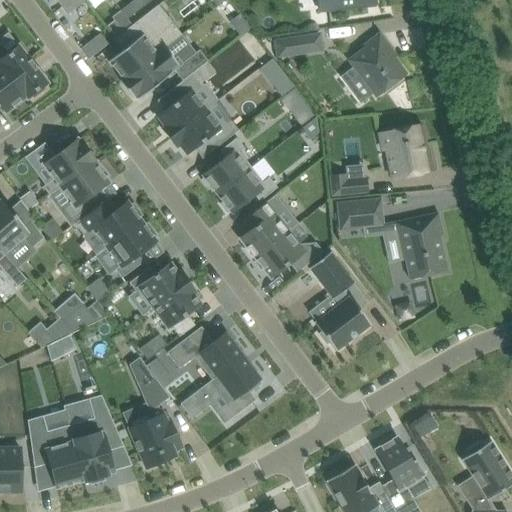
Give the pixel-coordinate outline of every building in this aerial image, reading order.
[(56,0),(67,13),(84,0),(56,0)] [(139,0),(133,0),(121,10),(127,18),(144,6),(139,0)] [(276,0),(246,0),(264,28),(286,15),(276,0)] [(317,0),(319,10),(339,7),(339,8),(355,6),(375,3),(374,0),(317,0)] [(120,81),(120,82),(181,34),(158,5),(121,33),(114,38),(113,39),(116,42),(117,42),(115,39),(120,35),(129,45),(108,61),(123,79),(120,81)] [(113,23),(107,28),(114,38),(121,33),(113,23)] [(181,34),(120,82),(133,98),(136,96),(138,99),(183,64),(176,56),(173,59),(165,48),(182,35),(181,34)] [(365,48),(349,60),(360,75),(357,78),(370,95),(373,92),(376,96),(405,74),(388,51),(391,49),(379,34),(364,45),(365,48)] [(299,37),(275,41),(277,57),(301,53),(299,37)] [(90,41),(80,49),(88,59),(98,51),(90,41)] [(0,43),(0,62),(27,97),(31,94),(33,98),(45,89),(42,86),(47,82),(18,46),(8,54),(0,43)] [(0,104),(6,112),(26,96),(27,98),(27,97),(0,62),(0,104)] [(172,136),(205,109),(193,94),(204,85),(193,72),(182,81),(157,101),(164,110),(156,116),(164,126),(161,129),(163,132),(168,138),(172,136)] [(286,75),(273,85),(281,96),(295,86),(286,75)] [(294,88),(280,98),(301,125),(314,115),(294,88)] [(219,126),(205,109),(172,136),(168,138),(173,144),(176,148),(179,145),(187,155),(194,149),(202,158),(239,130),(229,118),(219,126)] [(316,116),(301,128),(310,139),(318,133),(316,116)] [(381,150),(386,149),(392,179),(433,170),(430,154),(428,154),(421,124),(378,133),(381,150)] [(216,194),(251,167),(238,151),(243,147),(236,138),(220,151),(225,157),(202,175),(204,178),(201,180),(208,188),(210,186),(216,194)] [(79,142),(77,139),(43,164),(53,178),(43,186),(49,195),(60,187),(95,161),(80,141),(79,142)] [(60,187),(72,203),(65,208),(73,219),(90,207),(85,200),(108,182),(105,178),(109,176),(100,164),(97,166),(94,163),(96,161),(95,161),(60,187)] [(263,182),(251,167),(216,194),(222,202),(220,204),(226,212),(229,210),(231,213),(254,195),(259,201),(277,187),(269,177),(263,182)] [(330,175),(332,195),(368,192),(367,178),(347,180),(346,174),(330,175)] [(21,200),(28,210),(46,196),(39,187),(21,200)] [(253,256),(254,257),(289,231),(298,223),(275,194),(242,220),(250,230),(239,238),(246,247),(244,249),(251,258),(253,256)] [(93,229),(106,247),(141,221),(138,217),(142,215),(133,203),(130,206),(127,201),(117,208),(109,198),(74,223),(83,236),(93,229)] [(383,226),(382,215),(381,198),(337,203),(340,231),(383,226)] [(0,248),(4,254),(24,237),(32,246),(42,237),(30,222),(24,226),(0,199),(0,248)] [(405,259),(409,280),(447,271),(439,235),(443,234),(438,213),(397,222),(400,237),(397,237),(402,260),(405,259)] [(50,241),(59,234),(49,221),(41,228),(50,241)] [(141,221),(106,247),(119,266),(114,269),(121,278),(145,261),(139,253),(156,241),(153,237),(156,234),(147,223),(144,225),(141,221)] [(289,231),(254,257),(256,260),(254,262),(260,270),(262,268),(270,278),(289,263),(296,272),(323,252),(315,242),(299,244),(289,231)] [(4,254),(0,248),(0,267),(17,287),(26,279),(4,254)] [(328,341),(335,350),(369,324),(357,308),(366,301),(352,283),(353,282),(329,251),(308,267),(331,299),(332,298),(336,304),(313,322),(320,330),(317,333),(325,344),(328,341)] [(138,289),(152,308),(187,282),(180,271),(178,272),(171,263),(156,274),(150,267),(129,282),(135,291),(138,289)] [(95,299),(96,301),(105,294),(107,293),(97,280),(87,288),(95,299)] [(187,282),(152,308),(167,328),(171,325),(179,337),(195,325),(186,314),(200,303),(193,294),(195,293),(187,282)] [(105,294),(96,301),(103,310),(112,303),(105,294)] [(62,321),(73,333),(97,321),(82,304),(62,321)] [(73,333),(62,321),(59,318),(43,332),(36,325),(28,332),(42,347),(45,346),(47,345),(57,340),(71,334),(73,333)] [(201,326),(167,352),(179,368),(198,354),(215,376),(243,355),(225,331),(212,341),(201,326)] [(81,345),(105,401),(130,391),(107,335),(81,345)] [(57,340),(47,345),(51,360),(64,354),(57,340)] [(149,342),(140,349),(147,360),(157,353),(149,342)] [(215,376),(180,403),(191,419),(221,396),(236,415),(255,400),(250,392),(261,384),(259,381),(261,379),(243,355),(215,376)] [(139,357),(129,365),(149,409),(156,406),(169,396),(154,377),(146,366),(139,357)] [(156,359),(146,366),(154,377),(164,369),(156,359)] [(64,405),(64,406),(85,479),(84,480),(84,481),(89,480),(90,484),(104,480),(103,476),(108,475),(108,473),(113,471),(108,450),(123,446),(101,395),(88,399),(94,418),(70,425),(64,405)] [(42,416),(27,420),(34,467),(49,463),(56,487),(84,480),(85,479),(64,406),(63,406),(68,425),(47,431),(42,416)] [(164,412),(130,428),(148,469),(177,456),(175,451),(184,446),(171,418),(167,419),(164,412)] [(431,416),(413,426),(419,437),(437,427),(431,416)] [(380,446),(375,449),(392,479),(381,486),(396,511),(420,511),(406,486),(425,475),(416,460),(411,463),(396,437),(390,440),(388,437),(379,442),(380,446)] [(511,483),(511,475),(490,441),(485,444),(480,443),(468,450),(467,456),(462,459),(483,493),(474,498),(474,511),(471,511),(470,511),(506,511),(507,511),(496,511),(488,499),(511,483)] [(20,448),(0,447),(0,491),(20,492),(20,448)] [(330,478),(326,480),(344,511),(367,511),(368,511),(396,511),(381,486),(379,481),(367,488),(354,464),(342,471),(340,468),(328,476),(330,478)]
